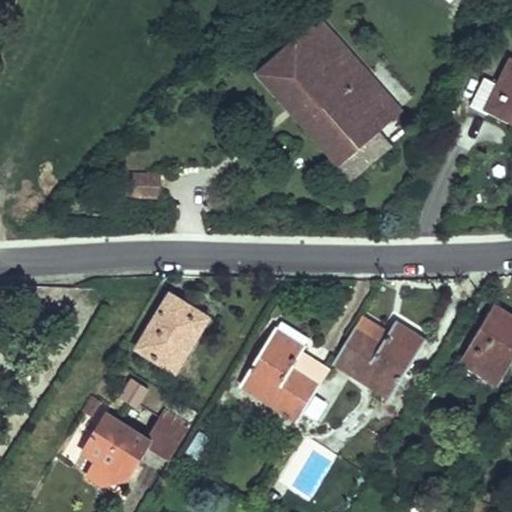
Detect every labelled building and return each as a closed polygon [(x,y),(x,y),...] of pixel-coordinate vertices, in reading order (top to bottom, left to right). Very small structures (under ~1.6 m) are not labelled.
[(323,13),(264,66),(345,156),(381,125),(405,104),(323,13)] [(511,57),(511,58),(501,79),(484,71),(468,100),(484,109),(486,103),(511,117),(511,57)] [(381,125),(345,156),(357,170),(393,138),(381,125)] [(164,168),(133,167),(132,189),(163,190),(164,168)] [(177,292),(142,350),(182,375),(213,323),(190,309),(194,302),(177,292)] [(511,373),(511,304),(505,300),(472,357),(510,378),(511,373)] [(377,354),(350,339),(331,371),(388,405),(424,346),(394,327),(377,354)] [(315,344),(288,328),(246,393),(298,425),(312,401),(288,385),(303,362),(315,344)] [(303,362),(288,385),(312,401),(326,378),(303,362)] [(117,400),(138,410),(149,387),(128,377),(117,400)] [(322,388),(313,405),(325,411),(334,394),(322,388)] [(162,419),(144,449),(140,455),(164,468),(170,458),(186,432),(162,419)] [(144,449),(97,421),(75,458),(84,463),(122,486),(140,455),(144,449)] [(122,486),(84,463),(75,480),(98,495),(122,486)]
